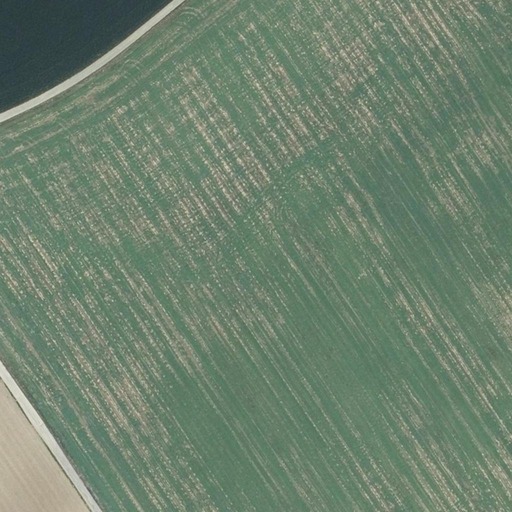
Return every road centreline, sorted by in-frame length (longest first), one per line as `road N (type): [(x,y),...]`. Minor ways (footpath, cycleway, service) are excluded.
road 1 (track): [(179,0),(88,72),(0,118)]
road 2 (track): [(96,511),(0,368)]
